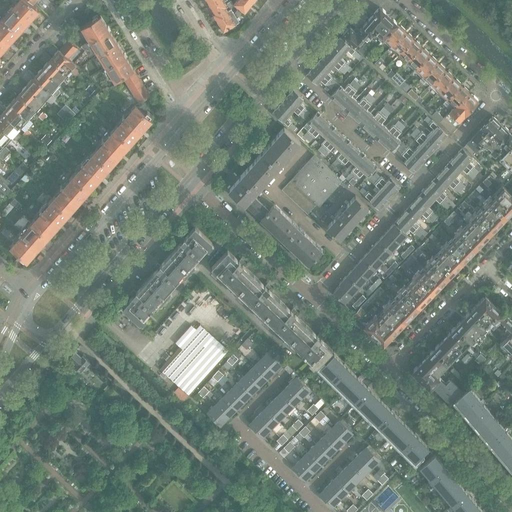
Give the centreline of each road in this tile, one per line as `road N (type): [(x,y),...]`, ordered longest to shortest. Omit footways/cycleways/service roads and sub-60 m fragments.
road 1 (tertiary): [(191,119),(35,297)]
road 2 (tertiary): [(53,334),(187,179)]
road 3 (residential): [(511,505),(388,369)]
road 4 (residential): [(416,182),(286,64)]
road 5 (residential): [(309,294),(187,179)]
road 6 (tertiary): [(187,179),(286,64)]
road 7 (residential): [(484,265),(388,369)]
road 8 (residential): [(403,0),(496,90)]
road 9 (residential): [(322,511),(235,424)]
